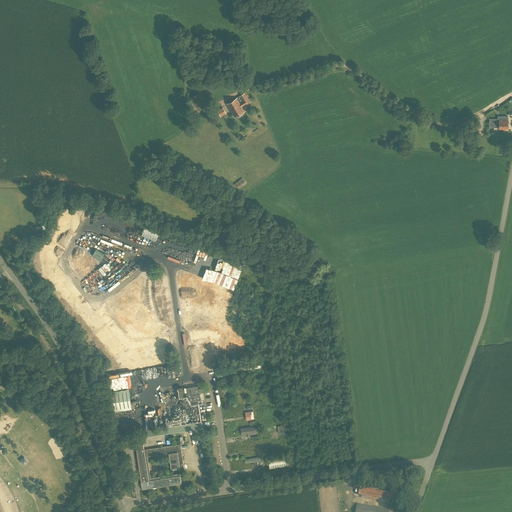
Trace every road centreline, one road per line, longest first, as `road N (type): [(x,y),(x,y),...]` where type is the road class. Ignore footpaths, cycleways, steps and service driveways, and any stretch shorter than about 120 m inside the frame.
road 1 (unclassified): [(122,507),(432,460)]
road 2 (tertiary): [(432,460),(486,308),(511,171)]
road 3 (tertiary): [(122,507),(66,360),(0,260)]
road 4 (unknown): [(151,251),(80,228),(63,258),(91,300),(143,262)]
road 5 (unclassified): [(511,94),(468,119),(439,124),(336,65)]
road 6 (unknown): [(228,491),(210,376),(190,379),(179,338)]
